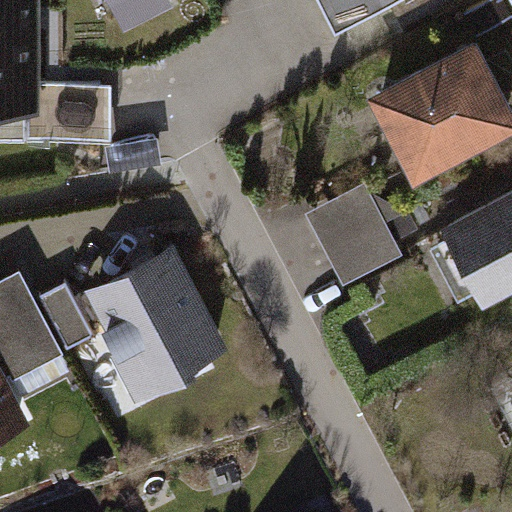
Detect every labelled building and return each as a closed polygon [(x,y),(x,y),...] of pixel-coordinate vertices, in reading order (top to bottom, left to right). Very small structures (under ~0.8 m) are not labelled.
[(33,0),(0,0),(0,98),(35,98),(33,0)] [(329,0),(343,28),(400,0),(329,0)] [(369,87),(414,169),(511,114),(511,89),(478,27),(369,87)] [(120,133),(118,76),(48,80),(51,136),(120,133)] [(370,178),(312,208),(345,273),(404,244),(370,178)] [(511,179),(444,215),(486,293),(511,279),(511,179)] [(143,390),(231,345),(177,241),(89,287),(143,390)] [(0,345),(18,381),(74,353),(45,294),(30,263),(0,278),(0,345)] [(45,294),(74,353),(103,339),(74,280),(45,294)] [(0,435),(30,420),(0,360),(0,435)]
